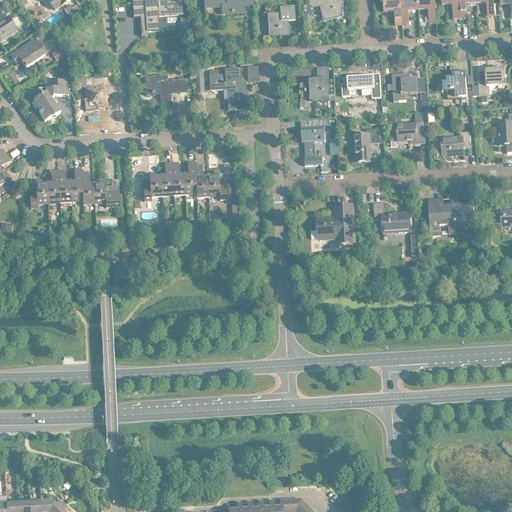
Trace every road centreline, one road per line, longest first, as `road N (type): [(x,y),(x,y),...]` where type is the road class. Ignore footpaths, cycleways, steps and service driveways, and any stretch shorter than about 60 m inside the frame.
road 1 (secondary): [(0,413),(292,403)]
road 2 (secondary): [(289,358),(0,372)]
road 3 (residential): [(278,180),(511,169)]
road 4 (tertiary): [(289,358),(278,180)]
road 5 (tertiary): [(274,128),(269,66),(278,53),(369,46)]
road 6 (residential): [(128,137),(42,141),(0,86)]
road 7 (tertiary): [(369,46),(511,38)]
road 8 (residential): [(254,129),(128,137)]
road 9 (secondary): [(511,347),(392,352)]
